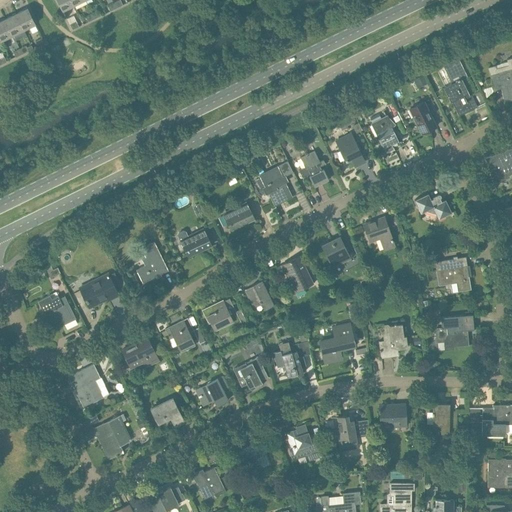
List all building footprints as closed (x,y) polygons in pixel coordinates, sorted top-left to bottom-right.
[(74,5),(71,0),(57,0),(63,11),(74,5)] [(116,8),(114,2),(107,5),(110,11),(116,8)] [(16,14),(24,30),(35,24),(27,8),(16,14)] [(98,10),(92,13),(94,19),(101,15),(98,10)] [(94,19),(92,13),(85,16),(88,22),(94,19)] [(24,30),(16,14),(5,19),(13,35),(24,30)] [(13,35),(5,19),(0,21),(0,36),(2,41),(13,35)] [(79,26),(76,21),(70,24),(72,29),(79,26)] [(44,43),(42,37),(35,41),(38,46),(44,43)] [(28,51),(26,45),(19,48),(22,54),(28,51)] [(22,54),(19,48),(13,51),(16,57),(22,54)] [(496,66),(488,67),(493,85),(500,83),(502,92),(505,102),(511,100),(511,57),(507,59),(508,62),(495,65),(496,66)] [(467,76),(459,60),(444,67),(452,83),(444,87),(451,102),(452,101),(459,115),(466,111),(463,104),(467,102),(465,98),(470,96),(462,79),(467,76)] [(427,84),(423,75),(414,80),(418,88),(427,84)] [(436,126),(424,102),(410,109),(422,134),(436,126)] [(381,118),(379,114),(370,118),(386,151),(393,147),(393,146),(399,142),(392,128),(393,127),(396,124),(387,115),(381,118)] [(362,129),(358,123),(353,125),(357,132),(362,129)] [(364,162),(350,133),(336,140),(346,161),(351,158),(354,164),(358,162),(359,164),(364,162)] [(511,147),(485,158),(495,183),(509,177),(509,175),(511,173),(511,147)] [(319,162),(314,151),(300,158),(304,167),(298,170),(302,177),(309,174),(310,175),(309,176),(314,186),(329,179),(323,169),(321,170),(317,163),(319,162)] [(293,197),(278,168),(260,177),(261,178),(256,180),(260,187),(264,185),(275,206),(293,197)] [(431,199),(428,193),(414,200),(421,213),(425,211),(436,215),(438,219),(452,212),(445,199),(441,201),(440,198),(441,197),(441,196),(441,195),(440,194),(439,194),(438,194),(433,197),(434,198),(431,199)] [(254,218),(247,203),(223,214),(231,229),(254,218)] [(395,246),(384,217),(364,224),(370,241),(380,237),(384,250),(395,246)] [(398,224),(395,217),(389,219),(391,226),(398,224)] [(204,229),(189,237),(186,231),(183,231),(179,233),(178,236),(188,256),(211,244),(204,229)] [(351,259),(340,237),(322,245),(333,267),(351,259)] [(145,265),(136,269),(138,274),(143,283),(168,270),(164,261),(154,241),(141,248),(145,257),(142,259),(145,265)] [(313,283),(300,256),(281,265),(295,292),(313,283)] [(434,261),(438,285),(451,283),(452,292),(471,289),(469,276),(468,277),(466,266),(467,266),(466,256),(457,258),(456,256),(452,256),(452,259),(434,261)] [(60,273),(57,268),(48,272),(50,278),(60,273)] [(108,275),(81,289),(85,296),(89,305),(91,304),(91,303),(106,295),(107,297),(116,292),(113,286),(108,275)] [(369,278),(360,281),(363,289),(371,286),(369,278)] [(274,304),(262,280),(253,284),(253,285),(244,290),(253,308),(262,304),(265,309),(274,304)] [(45,314),(46,313),(53,327),(63,323),(64,324),(76,318),(66,298),(60,300),(56,292),(38,301),(45,314)] [(330,301),(328,293),(319,296),(321,304),(330,301)] [(202,310),(209,324),(211,322),(215,329),(224,325),(226,330),(241,323),(241,322),(246,319),(240,309),(236,311),(233,307),(227,310),(223,300),(202,310)] [(462,330),(474,329),(472,314),(440,317),(441,328),(436,328),(437,341),(445,340),(445,350),(454,349),(454,346),(468,345),(467,337),(463,337),(462,330)] [(178,324),(165,330),(170,339),(174,337),(180,350),(195,343),(183,320),(177,322),(178,324)] [(402,323),(401,320),(391,321),(392,325),(377,327),(381,355),(397,353),(396,348),(408,346),(406,335),(404,336),(402,323)] [(354,345),(349,324),(333,327),(335,337),(320,341),(325,362),(341,358),(339,349),(354,345)] [(193,330),(200,343),(206,340),(200,327),(193,330)] [(305,332),(299,334),(301,342),(307,340),(305,332)] [(261,344),(258,335),(248,339),(252,348),(261,344)] [(158,360),(147,337),(135,343),(136,345),(123,351),(123,349),(122,349),(130,366),(143,360),(146,366),(158,360)] [(278,377),(287,374),(287,375),(297,373),(297,375),(303,373),(297,352),(292,353),(292,352),(282,355),(280,351),(273,353),(277,366),(275,367),(278,377)] [(256,385),(259,383),(260,386),(263,384),(261,380),(268,377),(263,367),(258,356),(245,362),(234,368),(238,378),(237,378),(238,379),(236,380),(243,394),(257,387),(256,385)] [(68,376),(83,406),(109,394),(105,385),(99,388),(95,380),(100,377),(93,363),(68,376)] [(229,387),(223,375),(218,378),(195,389),(203,406),(214,400),(217,405),(228,400),(223,390),(229,387)] [(184,422),(173,398),(151,408),(158,422),(170,416),(175,426),(184,422)] [(378,409),(378,412),(380,411),(380,420),(381,420),(381,424),(392,424),(392,426),(406,425),(405,404),(392,404),(392,405),(379,406),(379,409),(378,409)] [(449,404),(434,404),(433,424),(442,424),(442,432),(456,432),(457,416),(451,416),(451,410),(449,410),(449,404)] [(511,405),(492,405),(492,408),(482,408),(482,435),(505,435),(505,424),(511,424),(511,405)] [(94,428),(97,427),(101,435),(98,436),(109,458),(116,455),(119,454),(118,454),(123,451),(120,445),(131,439),(122,421),(126,419),(123,414),(119,416),(94,428)] [(339,430),(334,431),(336,440),(338,452),(351,449),(349,440),(357,439),(356,435),(369,433),(368,419),(357,421),(357,423),(354,424),(353,420),(349,420),(348,415),(337,417),(338,426),(339,430)] [(136,421),(140,429),(145,426),(141,418),(136,421)] [(311,442),(308,434),(305,424),(295,428),(296,430),(286,433),(289,442),(291,447),(289,448),(293,459),(307,454),(309,460),(320,456),(318,450),(320,449),(317,440),(311,442)] [(258,450),(254,443),(234,453),(243,471),(252,466),(255,471),(271,462),(268,456),(264,447),(258,450)] [(511,459),(488,459),(487,487),(511,487),(511,459)] [(192,473),(196,482),(198,481),(205,496),(214,492),(217,498),(218,497),(217,495),(235,486),(229,474),(220,479),(214,466),(201,473),(199,470),(192,473)] [(458,472),(458,480),(466,480),(466,472),(458,472)] [(414,483),(390,483),(389,490),(394,490),(394,504),(385,504),(380,504),(380,509),(385,509),(384,511),(410,511),(411,490),(414,490),(414,483)] [(156,500),(150,503),(154,511),(167,511),(167,510),(179,504),(178,502),(185,499),(182,492),(181,493),(178,486),(172,489),(170,486),(153,494),(156,500)] [(360,493),(360,491),(342,493),(342,496),(328,498),(329,504),(315,506),(316,510),(316,511),(355,511),(355,508),(355,504),(361,503),(360,495),(360,493)] [(435,511),(461,511),(461,506),(453,506),(453,499),(435,499),(435,511)]
